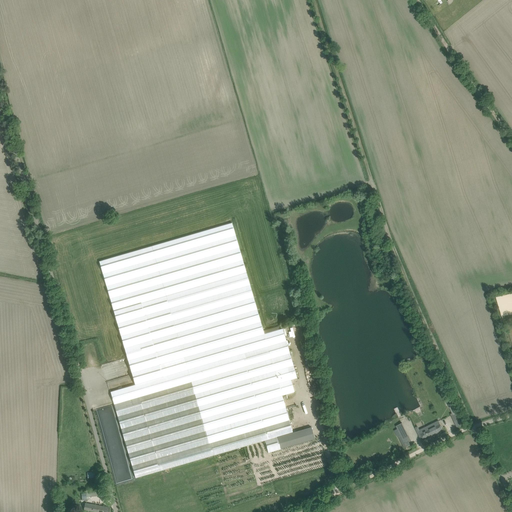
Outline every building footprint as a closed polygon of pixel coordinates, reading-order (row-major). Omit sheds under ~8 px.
[(232,223),(104,260),(99,261),(131,369),(263,331),(232,223)] [(265,441),(265,442),(268,453),(281,449),(315,439),(311,427),(293,432),(282,396),(294,392),(291,380),(297,378),(282,328),(280,329),(279,326),(263,331),(131,369),(135,385),(110,392),(136,478),(265,441)] [(456,413),(449,400),(446,393),(443,395),(441,395),(444,403),(446,402),(452,413),(450,414),(453,421),(458,419),(455,414),(456,413)] [(443,430),(441,425),(439,421),(435,422),(437,424),(426,429),(425,427),(419,430),(416,431),(421,440),(423,439),(443,430)] [(86,497),(97,496),(97,491),(86,491),(86,493),(81,493),(82,500),(87,500),(86,497)] [(108,511),(110,507),(105,506),(85,503),(84,509),(98,511),(108,511)]
